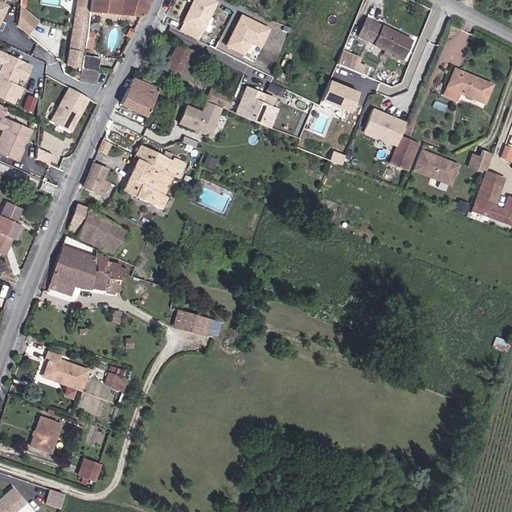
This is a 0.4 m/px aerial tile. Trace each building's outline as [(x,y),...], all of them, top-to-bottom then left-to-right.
[(0,0),(0,24),(9,5),(5,2),(6,0),(8,0),(12,2),(12,0),(0,0)] [(79,55),(80,52),(81,46),(83,31),(86,12),(88,0),(73,0),(63,67),(77,70),(77,69),(79,55)] [(88,0),(86,12),(141,17),(148,0),(88,0)] [(194,0),(182,24),(194,30),(208,0),(207,0),(194,0)] [(208,0),(194,30),(200,33),(214,3),(208,0)] [(39,22),(21,6),(18,26),(30,35),(39,22)] [(243,15),(227,46),(246,55),(251,44),(262,49),(272,29),(243,15)] [(364,19),(355,37),(397,58),(406,40),(364,19)] [(90,32),(83,31),(81,46),(87,47),(90,32)] [(192,71),(199,56),(176,45),(164,72),(187,82),(190,74),(192,71)] [(17,79),(21,80),(24,73),(27,74),(29,67),(0,54),(0,65),(2,66),(0,71),(0,98),(13,104),(16,98),(18,98),(21,90),(13,87),(17,79)] [(79,70),(96,73),(98,58),(79,55),(77,69),(79,70)] [(479,102),(487,84),(451,68),(438,98),(453,104),(458,93),(479,102)] [(93,88),(96,73),(79,70),(77,84),(93,88)] [(120,104),(145,117),(158,91),(153,89),(154,85),(150,83),(148,86),(132,79),(120,104)] [(330,80),(322,100),(353,112),(361,93),(330,80)] [(248,86),(237,112),(272,127),(280,109),(273,106),(277,99),(248,86)] [(205,99),(226,109),(231,97),(210,87),(205,99)] [(85,100),(67,89),(48,123),(67,133),(85,100)] [(28,95),(25,108),(34,110),(37,97),(28,95)] [(221,107),(205,101),(201,112),(186,105),(174,133),(198,144),(207,141),(221,107)] [(373,110),(364,136),(397,148),(401,137),(406,122),(373,110)] [(0,153),(16,161),(20,153),(17,148),(19,143),(25,143),(30,131),(3,119),(0,118),(0,130),(1,131),(2,131),(2,134),(2,137),(0,140),(0,139),(0,153)] [(420,145),(401,137),(397,148),(390,163),(409,172),(420,145)] [(109,146),(101,142),(96,151),(104,155),(109,146)] [(139,145),(133,158),(137,160),(172,178),(176,181),(183,164),(170,158),(168,160),(139,145)] [(482,171),(489,152),(479,149),(477,155),(472,167),(482,171)] [(51,157),(37,150),(37,161),(47,166),(51,157)] [(461,165),(423,150),(415,170),(453,185),(461,165)] [(507,154),(499,151),(495,162),(504,165),(507,154)] [(472,167),(477,155),(470,152),(466,164),(472,167)] [(172,178),(137,160),(122,190),(162,212),(168,200),(165,198),(163,197),(172,178)] [(105,169),(91,163),(83,182),(79,193),(99,201),(108,183),(101,179),(105,169)] [(482,173),(478,183),(467,212),(496,224),(497,220),(509,225),(511,216),(511,202),(505,200),(500,213),(489,210),(497,189),(501,179),(482,173)] [(0,258),(4,261),(12,241),(17,228),(14,226),(21,211),(5,204),(0,214),(0,258)] [(102,216),(74,206),(66,230),(74,234),(73,237),(113,256),(120,246),(128,234),(102,216)] [(17,228),(12,241),(17,243),(23,230),(17,228)] [(94,250),(63,236),(51,271),(46,293),(68,300),(73,285),(119,299),(126,276),(104,268),(106,260),(93,255),(94,250)] [(208,321),(176,312),(171,326),(204,335),(208,321)] [(75,392),(82,373),(55,364),(56,359),(42,354),(40,362),(44,364),(39,378),(53,384),(55,379),(59,381),(57,386),(75,392)] [(105,384),(125,391),(129,379),(109,372),(105,384)] [(52,426),(32,419),(22,448),(42,455),(52,426)] [(75,478),(89,483),(95,467),(81,462),(75,478)] [(0,511),(6,511),(7,509),(22,496),(8,482),(0,489),(0,511)] [(60,491),(48,486),(44,502),(56,506),(60,491)]
